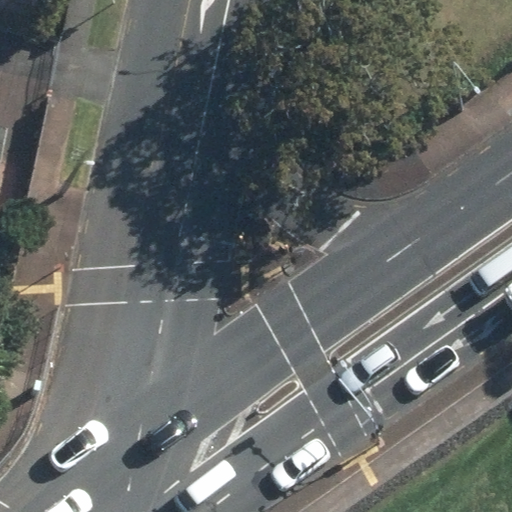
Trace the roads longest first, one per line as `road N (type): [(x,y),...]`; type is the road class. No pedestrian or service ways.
road 1 (secondary): [(119,464),(200,32)]
road 2 (primary): [(119,464),(463,216)]
road 3 (primary): [(200,32),(256,165),(292,203),(341,226),(399,233),(463,216)]
road 4 (primary): [(511,298),(216,511)]
